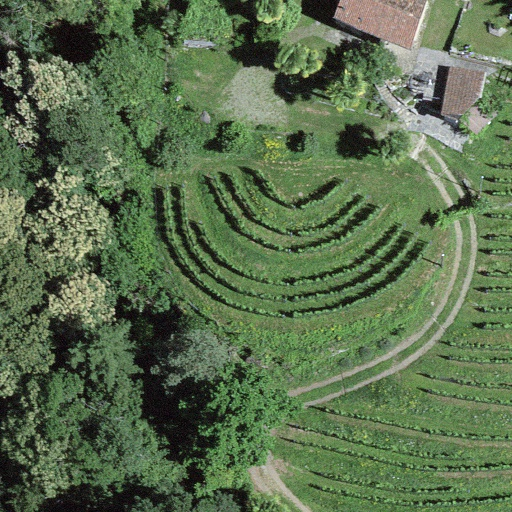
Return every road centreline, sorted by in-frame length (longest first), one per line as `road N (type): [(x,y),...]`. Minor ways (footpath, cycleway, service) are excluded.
road 1 (track): [(217,87),(354,125),(440,174),(462,246),(415,347),(246,430),(274,495),(299,511)]
road 2 (track): [(180,511),(0,132)]
